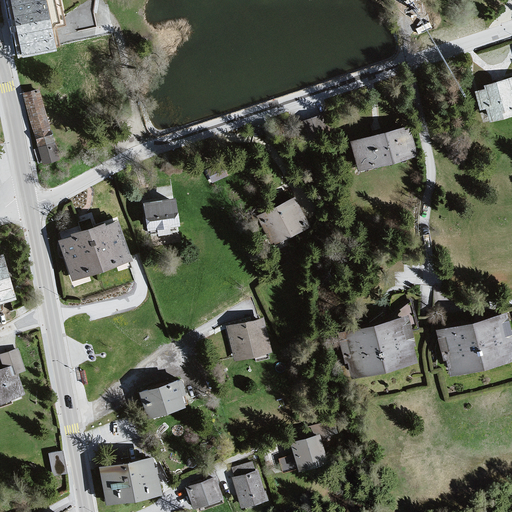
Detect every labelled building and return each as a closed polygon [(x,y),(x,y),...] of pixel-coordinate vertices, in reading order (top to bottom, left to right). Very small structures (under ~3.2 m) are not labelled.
[(30,0),(4,0),(18,61),(53,54),(42,0),(31,2),(30,0)] [(511,78),(472,91),(477,106),(483,125),(511,115),(511,78)] [(37,88),(20,94),(42,169),(59,163),(37,88)] [(327,135),(321,115),(292,124),(298,144),(327,135)] [(406,126),(347,141),(355,173),(415,158),(406,126)] [(207,165),(211,179),(228,175),(224,161),(207,165)] [(292,198),(255,217),(272,251),(309,232),(292,198)] [(175,200),(138,205),(143,242),(180,236),(175,200)] [(113,222),(56,241),(70,282),(127,263),(113,222)] [(1,255),(0,254),(0,305),(15,301),(1,255)] [(410,318),(336,338),(347,378),(416,365),(410,318)] [(264,319),(224,325),(235,363),(272,361),(264,319)] [(511,352),(501,320),(436,328),(451,377),(511,361),(511,352)] [(0,409),(27,402),(12,350),(0,353),(0,409)] [(179,381),(137,392),(145,422),(187,411),(179,381)] [(314,433),(286,446),(294,469),(327,458),(314,433)] [(51,449),(53,471),(66,470),(64,447),(51,449)] [(152,457),(98,469),(106,506),(160,494),(152,457)] [(257,467),(230,472),(240,508),(271,500),(257,467)] [(216,477),(185,487),(194,510),(224,499),(216,477)]
